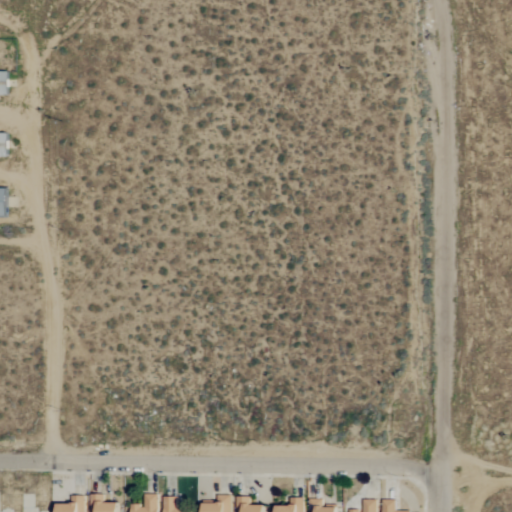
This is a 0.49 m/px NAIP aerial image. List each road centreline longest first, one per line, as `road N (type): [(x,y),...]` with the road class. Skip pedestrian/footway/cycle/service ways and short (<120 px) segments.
road 1 (residential): [(441,464),(435,0)]
road 2 (track): [(0,463),(441,464)]
road 3 (track): [(48,464),(32,64)]
